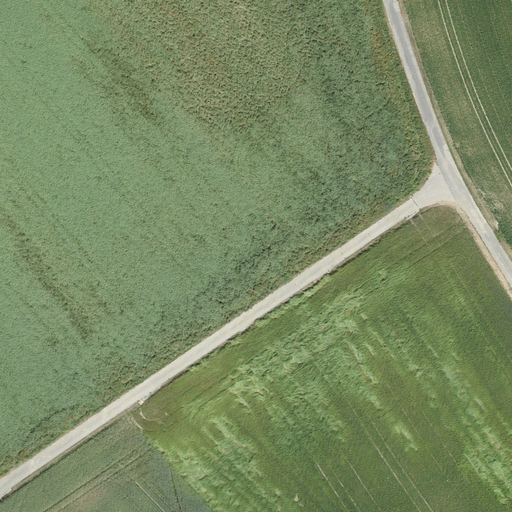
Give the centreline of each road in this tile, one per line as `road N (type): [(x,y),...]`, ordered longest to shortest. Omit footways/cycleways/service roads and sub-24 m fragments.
road 1 (track): [(0,488),(450,181)]
road 2 (track): [(386,0),(450,181),(511,281)]
